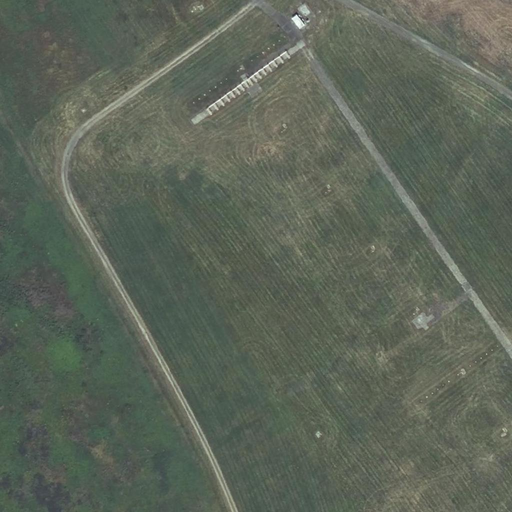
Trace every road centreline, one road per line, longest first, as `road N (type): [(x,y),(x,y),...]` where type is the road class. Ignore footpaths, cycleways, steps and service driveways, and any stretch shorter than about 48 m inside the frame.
road 1 (unknown): [(231,511),(199,434),(70,204),(60,162),(74,133),(255,0)]
road 2 (unknown): [(344,0),(511,97)]
